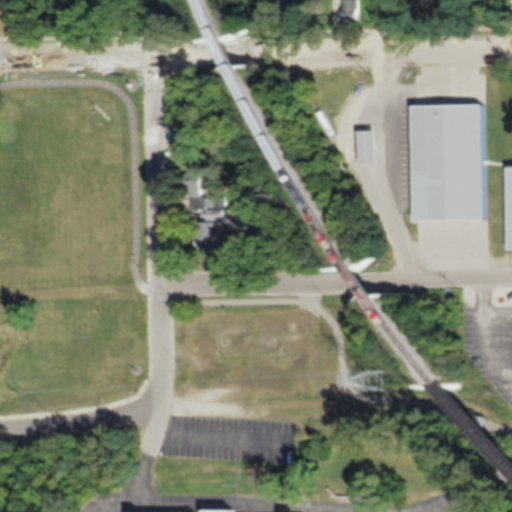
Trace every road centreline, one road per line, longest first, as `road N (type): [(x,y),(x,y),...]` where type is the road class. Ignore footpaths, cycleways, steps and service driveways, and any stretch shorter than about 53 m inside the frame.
road 1 (secondary): [(511,47),(0,56)]
road 2 (residential): [(153,55),(162,398),(132,491)]
road 3 (residential): [(511,276),(160,283)]
road 4 (residential): [(162,398),(108,414),(0,427)]
